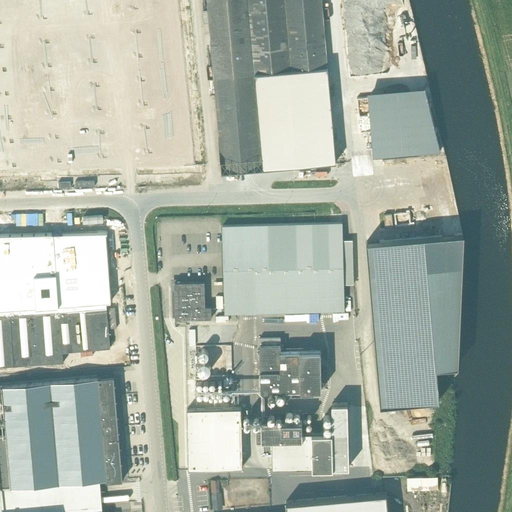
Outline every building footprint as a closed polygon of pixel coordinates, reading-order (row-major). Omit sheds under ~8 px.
[(0,0),(0,176),(199,172),(181,0),(0,0)] [(207,0),(220,139),(219,139),(222,172),(336,162),(322,6),(321,0),(207,0)] [(392,213),(384,214),(384,218),(385,228),(393,227),(392,213)] [(222,225),(225,313),(345,310),(342,222),(222,225)] [(11,240),(14,290),(46,288),(46,290),(109,287),(106,229),(39,232),(39,239),(11,240)] [(462,233),(367,241),(381,405),(439,399),(437,367),(457,366),(462,233)] [(205,281),(174,282),(175,319),(205,318),(212,318),(211,306),(205,306),(205,281)] [(0,366),(64,362),(63,352),(110,348),(109,329),(117,328),(115,307),(59,312),(0,315),(0,366)] [(280,337),(259,338),(261,391),(322,390),(321,350),(281,351),(280,337)] [(196,353),(196,358),(196,363),(199,368),(202,372),(206,374),(211,376),(216,376),(221,374),(225,372),(229,368),(231,363),(232,358),(231,353),(229,348),(225,344),(221,342),(216,340),(211,340),(206,342),(202,344),(199,348),(196,353)] [(114,376),(0,385),(0,511),(102,511),(100,481),(107,481),(123,479),(114,376)] [(348,403),(332,403),(332,432),(333,467),(349,467),(348,403)] [(242,468),(241,407),(187,409),(188,469),(242,468)] [(301,421),(261,422),(261,441),(273,441),(274,469),(333,467),(332,432),(301,433),(301,421)] [(438,488),(438,475),(402,476),(402,489),(438,488)] [(388,511),(386,492),(286,501),(286,511),(388,511)]
